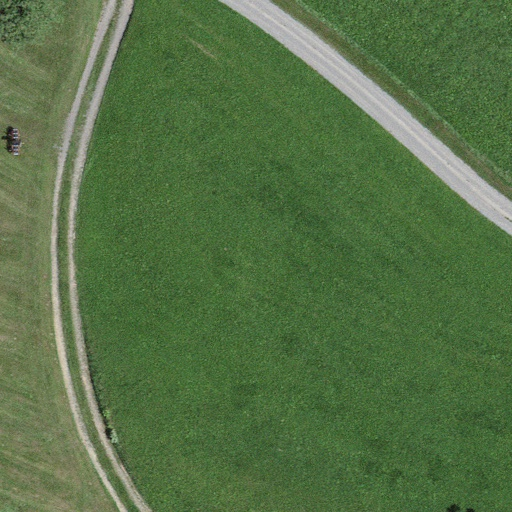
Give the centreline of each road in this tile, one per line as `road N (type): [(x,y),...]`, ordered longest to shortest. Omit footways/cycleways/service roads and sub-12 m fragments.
road 1 (track): [(138,511),(113,469),(73,350),(63,220),(73,154),(121,0)]
road 2 (track): [(511,224),(243,0)]
